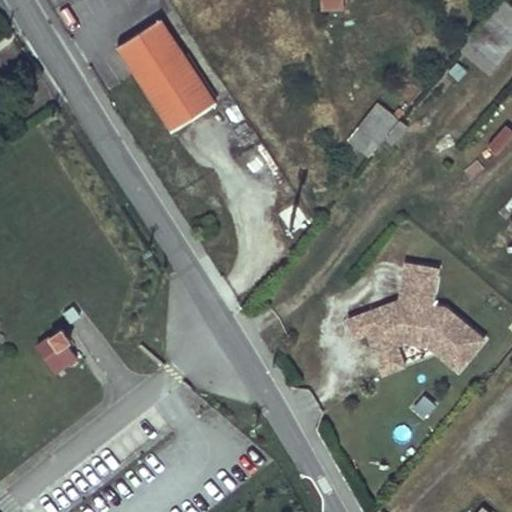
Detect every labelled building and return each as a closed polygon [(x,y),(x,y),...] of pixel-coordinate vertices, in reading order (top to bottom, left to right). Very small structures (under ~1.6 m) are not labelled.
[(329,0),(330,15),(348,15),(348,0),(329,0)] [(511,42),(511,0),(502,0),(462,50),(488,72),(511,42)] [(219,109),(165,25),(123,52),(177,136),(219,109)] [(376,161),(405,125),(386,109),(356,145),(376,161)] [(404,258),(397,294),(347,311),(355,336),(368,332),(384,370),(407,361),(400,341),(429,342),(460,368),(489,334),(448,300),(437,299),(440,262),(404,258)] [(40,344),(57,370),(81,353),(71,340),(76,337),(68,325),(40,344)] [(423,390),(409,407),(424,419),(438,403),(423,390)] [(499,511),(482,498),(469,511),(499,511)]
